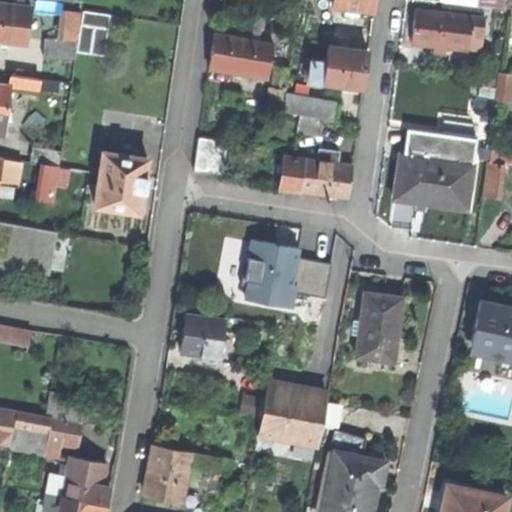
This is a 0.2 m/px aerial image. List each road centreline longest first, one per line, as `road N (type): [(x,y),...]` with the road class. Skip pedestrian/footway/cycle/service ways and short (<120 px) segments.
road 1 (residential): [(454,260),(402,511)]
road 2 (residential): [(389,0),(358,216)]
road 3 (residential): [(171,192),(201,0)]
road 4 (residential): [(358,216),(171,192)]
road 5 (residential): [(118,511),(149,336)]
road 6 (residential): [(0,307),(149,336)]
road 7 (residential): [(149,336),(171,192)]
